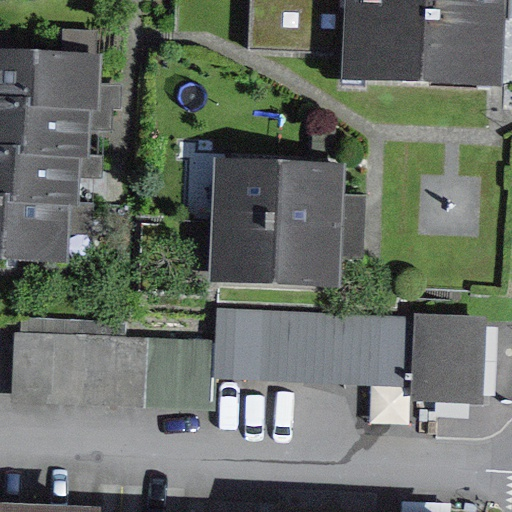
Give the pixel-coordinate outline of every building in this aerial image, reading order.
[(253,0),(253,57),(342,59),(352,59),(352,0),(253,0)] [(511,0),(352,0),(352,59),(342,59),(342,93),(511,94),(511,0)] [(100,108),(101,62),(0,59),(0,105),(94,108),(100,108)] [(94,108),(0,105),(0,158),(83,160),(93,161),(94,108)] [(83,160),(0,158),(0,204),(73,207),(82,207),(83,160)] [(220,229),(347,235),(349,174),(222,170),(220,229)] [(73,207),(0,204),(0,271),(71,273),(73,207)] [(345,295),(347,235),(220,229),(218,291),(345,295)] [(494,324),(216,313),(215,349),(213,384),(410,392),(409,407),(491,410),(494,324)] [(46,417),(48,344),(15,343),(13,416),(46,417)] [(76,418),(78,345),(48,344),(46,417),(76,418)] [(109,419),(111,346),(78,345),(76,418),(109,419)] [(144,420),(146,347),(111,346),(109,419),(144,420)] [(144,420),(178,421),(181,348),(146,347),(144,420)] [(213,384),(215,349),(181,348),(178,421),(212,422),(213,384)]
